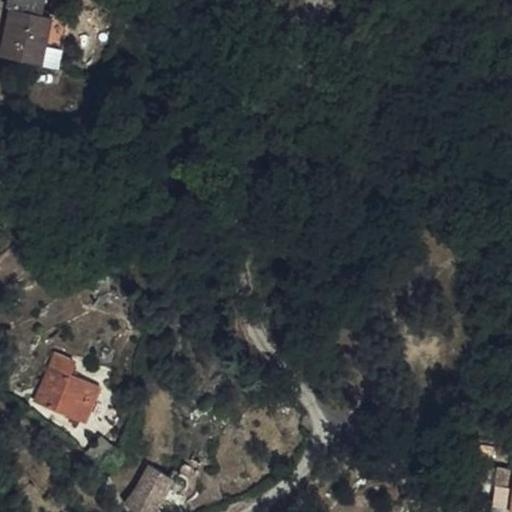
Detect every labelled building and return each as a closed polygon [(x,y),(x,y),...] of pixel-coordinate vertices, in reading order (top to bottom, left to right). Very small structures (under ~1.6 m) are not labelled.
[(39,18),(43,0),(22,0),(6,66),(57,80),(70,27),(39,18)] [(62,358),(45,348),(36,364),(54,373),(56,369),(62,358)] [(86,385),(56,369),(54,373),(36,364),(20,394),(68,420),(86,385)] [(484,487),(486,460),(454,453),(467,486),(484,487)] [(128,486),(118,503),(131,511),(146,511),(154,499),(168,473),(142,461),(128,486)] [(511,511),(511,471),(503,472),(502,493),(500,511),(511,511)]
